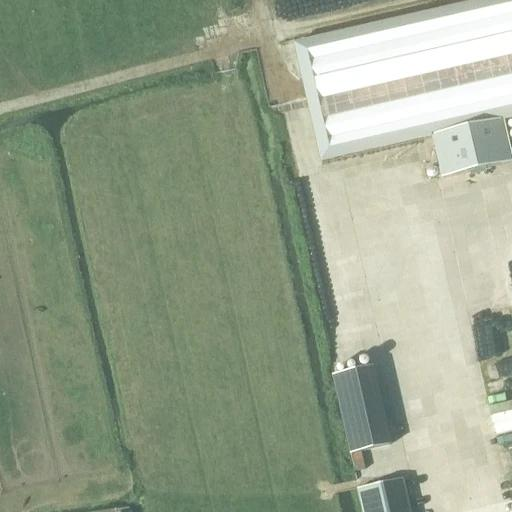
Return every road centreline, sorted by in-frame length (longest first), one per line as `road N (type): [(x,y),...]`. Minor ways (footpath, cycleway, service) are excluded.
road 1 (track): [(0,111),(268,39),(259,0)]
road 2 (track): [(268,39),(437,0)]
